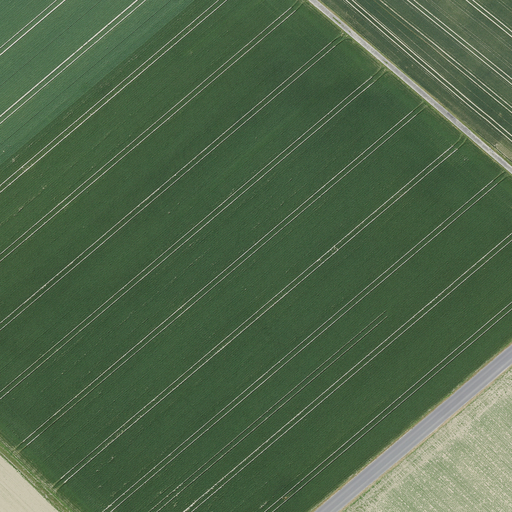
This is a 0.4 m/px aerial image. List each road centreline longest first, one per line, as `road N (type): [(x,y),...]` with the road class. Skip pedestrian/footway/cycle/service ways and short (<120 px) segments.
road 1 (track): [(313,0),(511,170)]
road 2 (tertiary): [(511,353),(325,511)]
